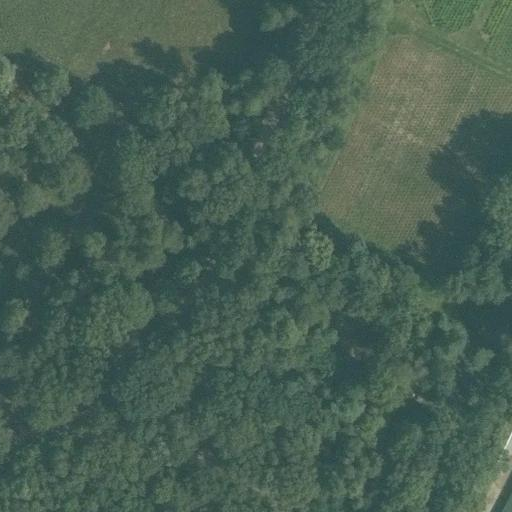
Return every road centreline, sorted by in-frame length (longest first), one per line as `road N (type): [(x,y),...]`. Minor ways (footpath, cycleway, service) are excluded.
road 1 (track): [(18,420),(91,435),(137,456),(244,446),(289,465),(319,511)]
road 2 (track): [(311,0),(198,284)]
road 3 (track): [(198,284),(148,355),(75,416),(18,420)]
road 4 (track): [(183,447),(194,411),(198,284)]
